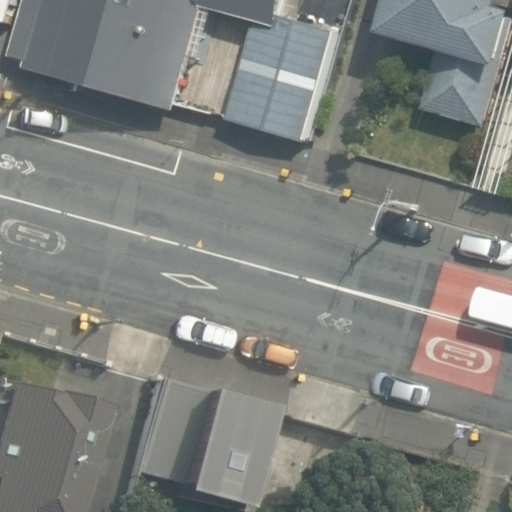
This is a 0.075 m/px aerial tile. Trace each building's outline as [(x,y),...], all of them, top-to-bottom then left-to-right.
[(291,33),(295,19),(300,0),(30,0),(25,19),(32,20),(19,61),(35,66),(33,72),(186,115),(201,60),(210,63),(224,13),(266,25),(291,33)] [(431,112),(492,128),(508,68),(511,69),(511,11),(511,7),(511,0),(403,0),(394,38),(446,52),(431,112)] [(291,33),(266,25),(237,123),(316,146),(349,34),(295,19),(291,33)] [(0,511),(79,511),(106,406),(0,378),(0,511)] [(238,511),(247,511),(275,412),(159,380),(133,475),(186,489),(184,497),(238,511)]
